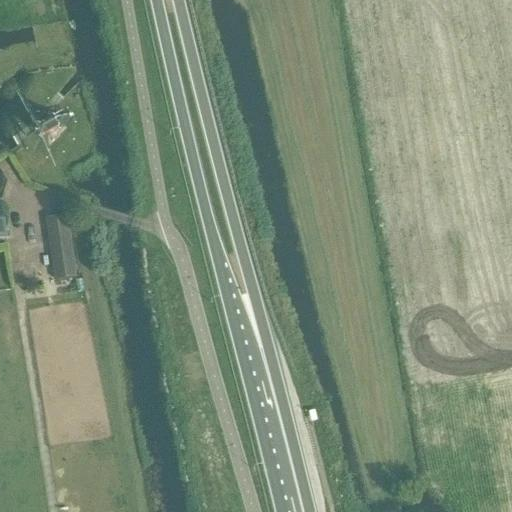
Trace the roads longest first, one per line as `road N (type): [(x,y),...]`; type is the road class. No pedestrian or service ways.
road 1 (primary): [(155,0),(218,258),(246,317)]
road 2 (primary): [(246,317),(241,248),(177,0)]
road 3 (unclassified): [(252,511),(166,228)]
road 4 (primary): [(246,317),(294,511)]
